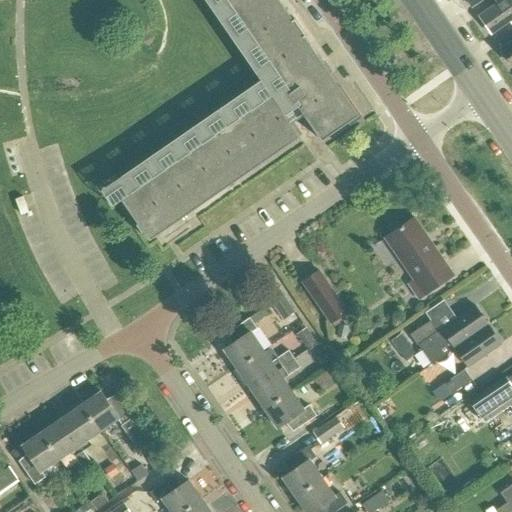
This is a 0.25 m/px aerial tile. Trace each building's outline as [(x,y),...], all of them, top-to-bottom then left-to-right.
[(224,0),(323,142),(360,116),(279,0),(224,0)] [(467,0),(474,9),(486,0),(467,0)] [(481,17),(494,36),(511,23),(511,0),(497,0),(497,1),(499,4),(481,17)] [(271,95),(121,198),(150,241),(301,138),(271,95)] [(414,218),(385,238),(414,281),(408,284),(419,300),(454,276),(414,218)] [(326,279),(308,292),(331,326),(349,313),(326,279)] [(430,366),(455,348),(488,325),(475,306),(438,331),(417,345),(430,366)] [(226,350),(237,367),(263,349),(252,334),(258,329),(251,319),(228,335),(233,345),(226,350)] [(417,345),(438,331),(431,321),(410,335),(417,345)] [(455,348),(468,368),(501,344),(488,325),(455,348)] [(297,334),(308,351),(318,344),(306,327),(297,334)] [(392,340),(401,354),(411,347),(401,334),(392,340)] [(237,367),(253,389),(284,368),(278,359),(272,363),(263,349),(237,367)] [(289,352),(278,359),(284,368),(295,360),(289,352)] [(295,360),(284,368),(290,376),(301,369),(295,360)] [(253,389),(268,412),(293,394),(284,381),(290,376),(284,368),(253,389)] [(451,395),(472,380),(465,370),(444,384),(451,395)] [(458,413),(474,437),(487,428),(485,425),(511,407),(511,377),(507,380),(506,379),(470,403),(471,404),(458,413)] [(104,429),(118,419),(123,426),(122,426),(140,453),(152,445),(133,418),(118,395),(107,401),(102,393),(86,404),(104,429)] [(287,423),(295,432),(318,416),(310,406),(304,410),(293,394),(268,412),(280,428),(287,423)] [(86,404),(63,420),(85,451),(93,446),(89,440),(104,429),(86,404)] [(337,416),(313,432),(322,445),(346,429),(337,416)] [(39,436),(57,461),(72,451),(84,469),(92,463),(85,451),(63,420),(39,436)] [(20,462),(36,485),(46,478),(42,472),(57,461),(39,436),(23,447),(28,454),(20,462)] [(284,477),(298,497),(323,479),(311,461),(316,457),(310,447),(287,463),(292,472),(284,477)] [(155,450),(147,456),(155,467),(159,464),(163,462),(160,456),(155,450)] [(142,464),(132,470),(139,480),(148,473),(142,464)] [(19,481),(9,466),(0,472),(0,484),(4,491),(19,481)] [(174,478),(151,494),(158,504),(164,500),(172,511),(183,511),(200,501),(188,482),(180,487),(174,478)] [(316,511),(319,510),(319,511),(335,511),(349,503),(341,493),(335,497),(323,479),(298,497),(308,511),(316,511)] [(498,511),(511,511),(511,484),(500,493),(508,504),(497,511),(498,511)] [(387,489),(368,501),(374,511),(375,511),(394,500),(387,489)] [(183,511),(208,511),(201,500),(183,511)] [(78,508),(80,511),(94,511),(95,511),(88,502),(78,508)] [(131,511),(125,503),(112,511),(131,511)]
